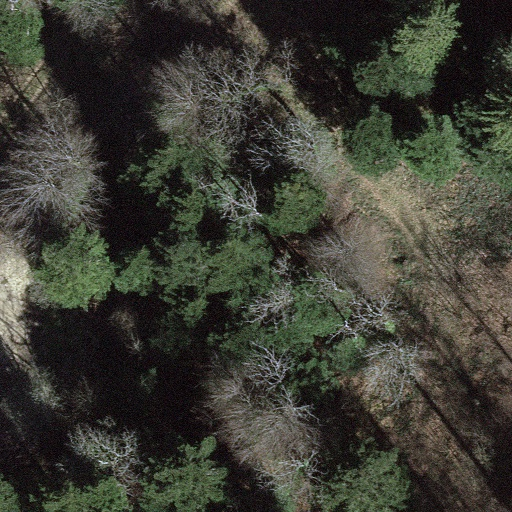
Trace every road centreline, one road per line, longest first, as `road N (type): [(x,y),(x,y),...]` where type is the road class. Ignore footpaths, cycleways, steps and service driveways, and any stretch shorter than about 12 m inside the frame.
road 1 (track): [(421,511),(436,265),(428,235),(397,193),(336,130),(283,96),(182,53),(95,114),(0,204)]
road 2 (track): [(0,136),(107,0)]
